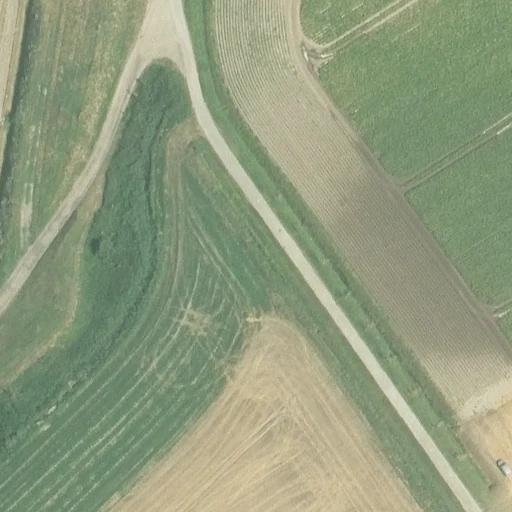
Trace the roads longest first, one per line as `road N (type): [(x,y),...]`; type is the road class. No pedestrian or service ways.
road 1 (unclassified): [(471,511),(208,127),(172,0)]
road 2 (track): [(164,0),(86,180),(0,301)]
